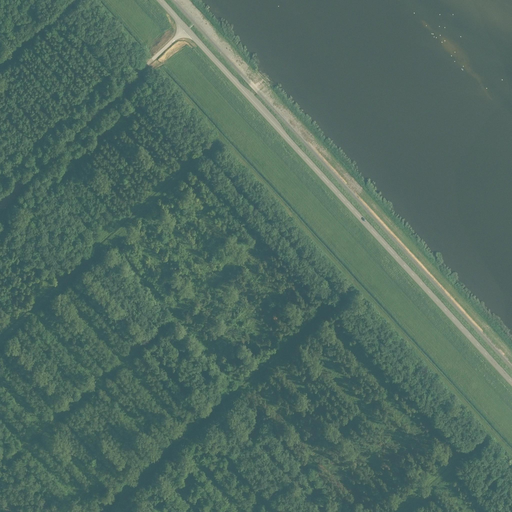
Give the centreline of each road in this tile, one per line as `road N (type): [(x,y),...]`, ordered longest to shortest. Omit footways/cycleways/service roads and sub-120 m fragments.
road 1 (tertiary): [(185,27),(511,382)]
road 2 (track): [(1,198),(151,59)]
